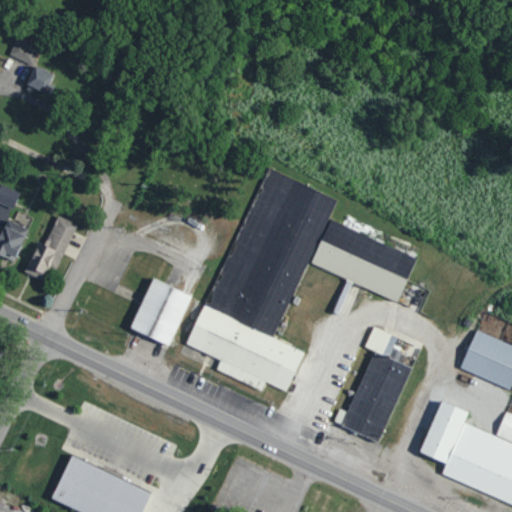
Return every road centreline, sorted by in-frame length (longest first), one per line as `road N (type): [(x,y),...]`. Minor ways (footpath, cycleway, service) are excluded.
road 1 (secondary): [(441,511),(0,315)]
road 2 (residential): [(0,425),(115,189)]
